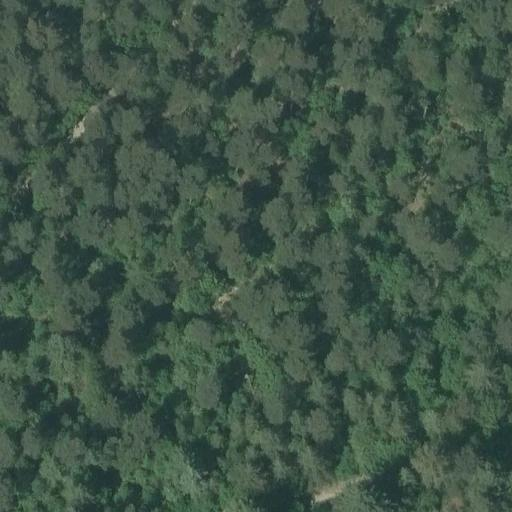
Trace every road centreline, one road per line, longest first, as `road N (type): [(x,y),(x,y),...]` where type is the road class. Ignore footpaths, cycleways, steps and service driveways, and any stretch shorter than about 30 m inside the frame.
road 1 (track): [(511,417),(179,511)]
road 2 (track): [(0,211),(208,0)]
